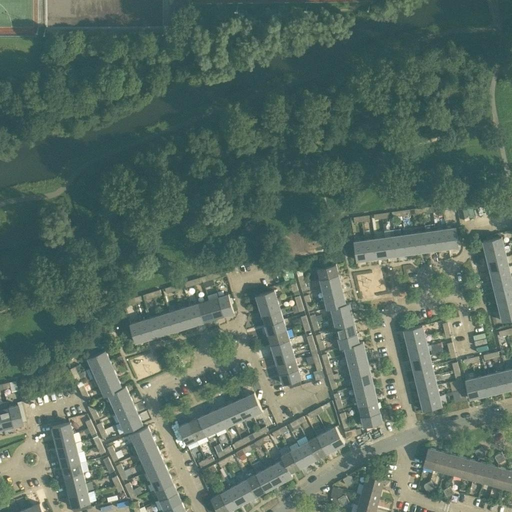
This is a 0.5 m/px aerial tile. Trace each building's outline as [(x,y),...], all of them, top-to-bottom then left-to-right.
[(445,228),(448,247),(459,245),(456,226),(445,228)] [(435,229),(438,248),(448,247),(445,228),(435,229)] [(425,231),(428,250),(438,248),(435,229),(425,231)] [(415,232),(418,251),(428,250),(425,231),(415,232)] [(405,234),(407,253),(418,251),(415,232),(405,234)] [(397,254),(407,253),(405,234),(395,235),(397,254)] [(384,236),(387,255),(397,254),(395,235),(384,236)] [(374,238),(377,257),(387,255),(384,236),(374,238)] [(486,250),(504,246),(502,236),(483,240),(486,250)] [(364,239),(367,258),(377,257),(374,238),(364,239)] [(353,241),(356,260),(367,258),(364,239),(353,241)] [(504,246),(486,250),(488,260),(507,256),(504,246)] [(507,256),(488,260),(490,270),(509,266),(507,256)] [(317,267),(320,278),(339,273),(336,263),(317,267)] [(509,266),(490,270),(493,280),(511,276),(509,266)] [(320,278),(322,288),(341,283),(339,273),(320,278)] [(203,281),(202,276),(192,279),(194,284),(203,281)] [(511,278),(511,276),(493,280),(495,290),(511,286),(511,278)] [(322,288),(325,298),(343,293),(341,283),(322,288)] [(511,286),(495,290),(497,300),(511,296),(511,286)] [(256,294),(259,304),(277,299),(274,288),(256,294)] [(143,294),(144,300),(153,297),(151,291),(143,294)] [(218,296),(224,314),(234,311),(229,293),(218,296)] [(346,303),(343,293),(325,298),(327,308),(331,307),(346,303)] [(224,314),(218,296),(209,299),(214,317),(224,314)] [(511,296),(497,300),(500,310),(511,307),(511,296)] [(214,317),(209,299),(199,302),(204,320),(214,317)] [(277,299),(259,304),(262,314),(280,309),(277,299)] [(204,320),(199,302),(189,305),(194,323),(204,320)] [(350,302),(346,303),(331,307),(333,316),(352,312),(350,302)] [(194,323),(189,305),(179,308),(185,326),(194,323)] [(511,307),(500,310),(502,320),(511,318),(511,307)] [(169,311),(175,329),(185,326),(179,308),(169,311)] [(283,319),(280,309),(262,314),(265,324),(283,319)] [(160,314),(165,332),(175,329),(169,311),(160,314)] [(354,322),(352,312),(333,316),(336,326),(354,322)] [(165,332),(160,314),(150,317),(155,335),(165,332)] [(155,335),(150,317),(140,320),(146,338),(155,335)] [(283,319),(265,324),(268,334),(286,328),(283,319)] [(146,338),(140,320),(130,323),(135,341),(146,338)] [(338,336),(357,332),(354,322),(336,326),(338,336)] [(404,329),(407,339),(425,335),(423,324),(404,329)] [(289,338),(286,328),(268,334),(271,344),(289,338)] [(359,342),(357,332),(338,336),(341,347),(344,346),(359,342)] [(425,335),(407,339),(409,349),(428,345),(425,335)] [(502,349),(510,347),(507,335),(498,337),(502,349)] [(271,344),(274,353),(292,348),(289,338),(271,344)] [(347,356),(365,351),(363,341),(359,342),(344,346),(347,356)] [(409,349),(411,359),(430,355),(428,345),(409,349)] [(277,363),(295,358),(292,348),(274,353),(277,363)] [(88,357),(92,367),(110,359),(105,349),(88,357)] [(368,361),(365,351),(347,356),(349,366),(368,361)] [(430,355),(411,359),(414,369),(432,364),(430,355)] [(277,363),(280,373),(298,367),(295,358),(277,363)] [(110,359),(92,367),(96,376),(114,368),(110,359)] [(151,366),(149,361),(135,367),(139,378),(157,371),(154,365),(151,366)] [(370,371),(368,361),(349,366),(352,376),(370,371)] [(414,369),(416,379),(434,374),(432,364),(414,369)] [(70,368),(73,375),(78,373),(75,366),(70,368)] [(298,367),(280,373),(283,383),(301,378),(298,367)] [(96,376),(100,385),(118,378),(114,368),(96,376)] [(495,372),(500,391),(510,388),(505,370),(495,372)] [(373,381),(370,371),(352,376),(354,386),(373,381)] [(486,375),(490,393),(500,391),(495,372),(486,375)] [(82,380),(78,373),(73,375),(77,382),(82,380)] [(434,374),(416,379),(418,389),(437,384),(434,374)] [(476,377),(480,396),(490,393),(486,375),(476,377)] [(465,380),(470,398),(480,396),(476,377),(465,380)] [(122,387),(118,378),(100,385),(105,395),(108,393),(122,387)] [(301,383),(300,378),(288,382),(289,387),(301,383)] [(375,391),(373,381),(354,386),(356,395),(375,391)] [(79,387),(82,394),(87,391),(84,384),(79,387)] [(418,389),(420,399),(439,394),(437,384),(418,389)] [(125,385),(122,387),(108,393),(112,402),(130,395),(125,385)] [(90,398),(87,391),(82,394),(85,401),(90,398)] [(254,391),(244,396),(252,413),(262,409),(254,391)] [(378,401),(375,391),(356,395),(359,406),(378,401)] [(441,405),(439,394),(420,399),(423,409),(441,405)] [(134,404),(130,395),(112,402),(117,412),(134,404)] [(244,396),(235,400),(243,418),(252,413),(244,396)] [(18,404),(22,422),(26,422),(21,400),(17,401),(18,404)] [(235,400),(225,404),(233,422),(243,418),(235,400)] [(378,401),(359,406),(361,415),(380,411),(378,401)] [(88,405),(91,412),(96,410),(93,403),(88,405)] [(7,407),(12,425),(22,422),(18,404),(7,407)] [(138,413),(134,404),(117,412),(121,421),(138,413)] [(225,404),(216,408),(224,426),(233,422),(225,404)] [(321,405),(314,409),(317,414),(324,410),(321,405)] [(12,425),(7,407),(0,408),(0,419),(2,428),(12,425)] [(216,408),(207,412),(215,430),(224,426),(216,408)] [(310,417),(317,414),(314,409),(308,413),(310,417)] [(99,417),(96,410),(91,412),(94,419),(99,417)] [(382,421),(380,411),(361,415),(364,426),(382,421)] [(207,412),(197,416),(205,434),(215,430),(207,412)] [(142,423),(138,413),(121,421),(125,431),(142,423)] [(297,418),(300,423),(306,420),(303,415),(297,418)] [(197,416),(188,420),(196,438),(205,434),(197,416)] [(85,421),(88,428),(93,425),(90,418),(85,421)] [(297,418),(290,422),(292,427),(300,423),(297,418)] [(350,429),(347,419),(341,420),(344,430),(350,429)] [(186,442),(196,438),(188,420),(178,425),(186,442)] [(52,426),(55,436),(73,432),(70,421),(52,426)] [(96,424),(100,431),(105,428),(101,421),(96,424)] [(97,432),(93,425),(88,428),(91,435),(97,432)] [(130,433),(135,443),(152,435),(148,425),(130,433)] [(266,425),(259,429),(262,434),(268,430),(266,425)] [(279,428),(282,433),(288,430),(285,425),(279,428)] [(336,426),(327,431),(335,447),(345,442),(336,426)] [(108,435),(105,428),(100,431),(103,438),(108,435)] [(279,428),(272,432),(275,437),(282,433),(279,428)] [(355,428),(350,429),(344,430),(346,437),(357,434),(355,428)] [(255,437),(262,434),(259,429),(252,433),(255,437)] [(326,452),(335,447),(327,431),(318,435),(326,452)] [(57,446),(75,441),(73,432),(55,436),(57,446)] [(269,434),(262,437),(264,442),(271,438),(269,434)] [(156,444),(152,435),(135,443),(139,452),(156,444)] [(248,435),(241,439),(244,443),(251,440),(248,435)] [(317,457),(326,452),(318,435),(309,440),(317,457)] [(94,440),(97,446),(102,444),(99,437),(94,440)] [(264,442),(262,437),(254,442),(256,447),(264,442)] [(237,447),(244,443),(241,439),(234,442),(237,447)] [(309,440),(300,445),(308,461),(317,457),(309,440)] [(57,446),(59,456),(78,451),(75,441),(57,446)] [(106,451),(102,444),(97,446),(101,453),(106,451)] [(107,447),(110,454),(115,451),(112,444),(107,447)] [(139,452),(143,461),(160,454),(156,444),(139,452)] [(242,448),(245,453),(252,449),(249,444),(242,448)] [(230,445),(223,448),(226,453),(233,449),(230,445)] [(299,466),(308,461),(300,445),(291,450),(299,466)] [(475,452),(476,454),(484,450),(481,446),(475,449),(475,452)] [(424,465),(434,468),(439,450),(429,447),(424,465)] [(219,457),(226,453),(223,448),(216,452),(219,457)] [(244,453),(245,453),(242,448),(236,452),(238,456),(239,456),(244,453)] [(291,471),(299,466),(291,450),(281,455),(283,458),(290,471),(291,471)] [(449,453),(439,450),(434,468),(444,470),(449,453)] [(62,466),(80,461),(78,451),(59,456),(62,466)] [(119,458),(115,451),(110,454),(114,460),(119,458)] [(494,457),(496,459),(503,455),(501,451),(495,455),(494,457)] [(458,455),(449,453),(444,470),(454,473),(458,455)] [(165,463),(160,454),(143,461),(147,471),(165,463)] [(208,463),(214,459),(212,454),(205,458),(208,463)] [(231,454),(225,458),(227,462),(234,459),(231,454)] [(468,458),(458,455),(454,473),(462,475),(461,478),(463,478),(468,458)] [(505,457),(503,455),(496,459),(498,463),(504,459),(505,457)] [(111,463),(108,456),(103,458),(106,465),(111,463)] [(208,463),(205,458),(198,462),(201,467),(208,463)] [(220,466),(227,462),(225,458),(218,461),(220,466)] [(293,475),(291,471),(290,471),(283,458),(274,463),(283,480),(293,475)] [(478,461),(468,458),(463,478),(464,478),(465,476),(473,478),(478,461)] [(83,471),(80,461),(62,466),(64,476),(83,471)] [(488,463),(478,461),(473,478),(482,481),(481,483),(482,484),(488,463)] [(111,463),(106,465),(109,472),(114,470),(111,463)] [(116,465),(119,472),(124,470),(121,463),(116,465)] [(151,480),(169,472),(165,463),(147,471),(151,480)] [(274,463),(265,468),(274,484),(283,480),(274,463)] [(498,466),(488,463),(482,484),(484,484),(484,482),(493,484),(498,466)] [(214,464),(208,467),(211,472),(216,469),(214,464)] [(508,469),(498,466),(493,484),(501,486),(501,488),(502,489),(508,469)] [(205,475),(211,472),(208,467),(202,470),(205,475)] [(265,490),(274,484),(265,468),(256,473),(265,490)] [(511,469),(508,469),(502,489),(504,489),(504,487),(511,488),(511,469)] [(127,476),(124,470),(119,472),(122,479),(127,476)] [(67,485),(85,481),(83,471),(64,476),(67,485)] [(173,482),(169,472),(151,480),(155,489),(173,482)] [(247,478),(256,494),(265,490),(256,473),(247,478)] [(367,473),(364,483),(382,488),(385,478),(367,473)] [(115,484),(120,482),(117,475),(112,477),(115,484)] [(348,485),(351,483),(347,476),(343,478),(346,484),(348,485)] [(247,499),(256,494),(247,478),(238,482),(247,499)] [(88,491),(85,481),(67,485),(69,495),(88,491)] [(125,484),(128,490),(133,488),(130,481),(125,484)] [(118,491),(123,489),(120,482),(115,484),(118,491)] [(155,489),(160,499),(177,491),(173,482),(155,489)] [(238,504),(247,499),(238,482),(229,487),(238,504)] [(361,493),(379,498),(382,488),(364,483),(361,493)] [(434,486),(432,483),(425,488),(427,491),(433,488),(434,486)] [(229,509),(238,504),(229,487),(220,492),(229,509)] [(136,495),(133,488),(128,490),(131,497),(136,495)] [(453,491),(452,489),(445,493),(447,497),(453,493),(453,491)] [(88,491),(69,495),(72,506),(90,501),(88,491)] [(181,500),(177,491),(160,499),(164,508),(181,500)] [(218,511),(222,511),(229,509),(220,492),(210,497),(218,511)] [(358,503),(376,508),(379,498),(361,493),(358,503)] [(343,504),(345,503),(341,496),(337,498),(341,504),(343,504)] [(164,508),(165,511),(179,511),(185,509),(181,500),(164,508)] [(43,511),(40,502),(30,506),(32,511),(43,511)] [(355,511),(375,511),(376,508),(358,503),(355,511)]
